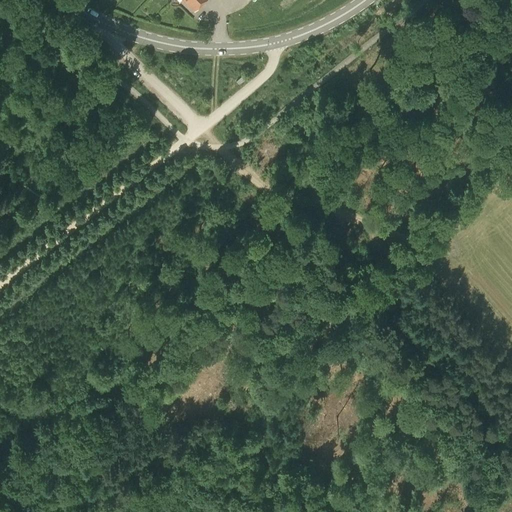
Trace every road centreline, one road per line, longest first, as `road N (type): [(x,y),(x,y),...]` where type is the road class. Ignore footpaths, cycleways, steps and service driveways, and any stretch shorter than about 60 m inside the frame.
road 1 (track): [(413,240),(363,212),(264,188),(199,128)]
road 2 (secondary): [(110,26),(184,47),(276,43)]
road 3 (unclassified): [(199,128),(114,45),(110,26)]
